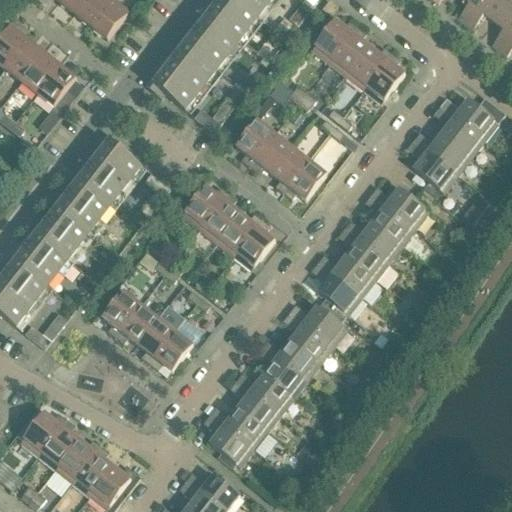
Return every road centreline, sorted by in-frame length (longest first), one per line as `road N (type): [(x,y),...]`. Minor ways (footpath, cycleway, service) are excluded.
road 1 (residential): [(318,247),(454,69),(367,0)]
road 2 (residential): [(4,243),(194,0)]
road 3 (residential): [(161,448),(318,247)]
road 4 (residential): [(161,448),(141,447),(0,367)]
road 5 (residential): [(318,247),(221,173)]
